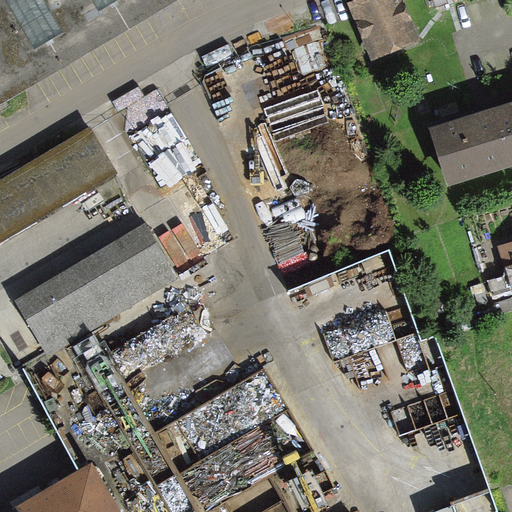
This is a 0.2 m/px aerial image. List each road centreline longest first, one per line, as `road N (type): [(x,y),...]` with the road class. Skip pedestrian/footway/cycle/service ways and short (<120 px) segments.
road 1 (residential): [(259,0),(160,48),(0,145)]
road 2 (unknown): [(0,283),(127,201)]
